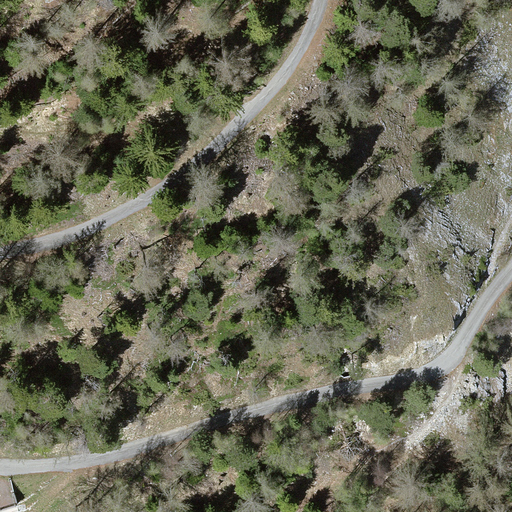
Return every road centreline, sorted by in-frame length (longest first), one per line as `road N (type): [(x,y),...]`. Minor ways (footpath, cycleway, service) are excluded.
road 1 (unclassified): [(511,276),(444,368),(253,413),(69,471),(0,465)]
road 2 (unclassified): [(0,252),(119,212),(251,117),(313,0)]
